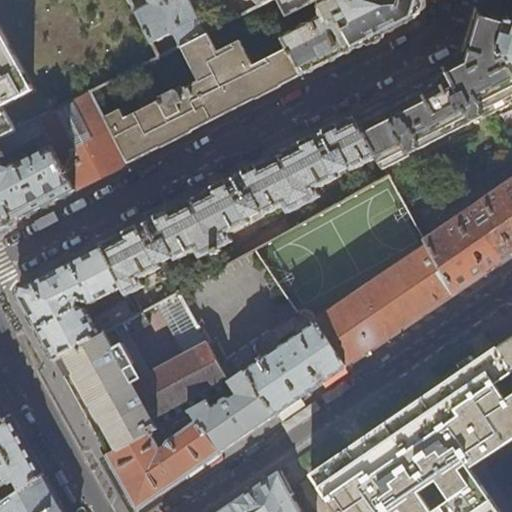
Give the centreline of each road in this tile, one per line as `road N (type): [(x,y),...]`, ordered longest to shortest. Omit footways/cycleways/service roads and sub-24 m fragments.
road 1 (residential): [(451,0),(442,28),(426,43),(0,263)]
road 2 (residential): [(183,511),(511,288)]
road 3 (residential): [(98,511),(0,331)]
